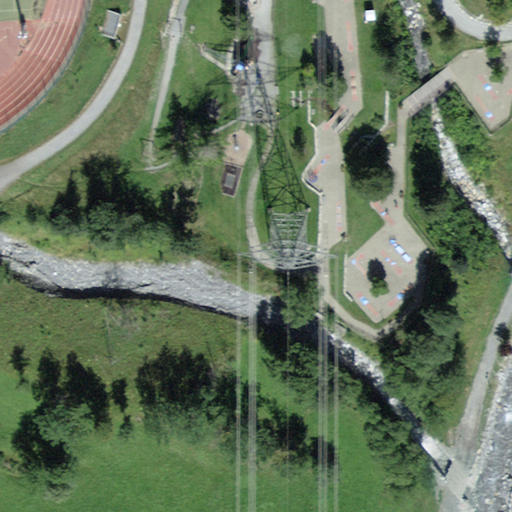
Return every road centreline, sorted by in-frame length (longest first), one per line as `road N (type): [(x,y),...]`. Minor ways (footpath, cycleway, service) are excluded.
road 1 (track): [(0,223),(69,250),(234,286),(315,271)]
road 2 (track): [(140,0),(140,19),(107,96),(0,190)]
road 3 (track): [(446,511),(511,293)]
road 4 (track): [(243,201),(249,246),(279,271),(315,271)]
